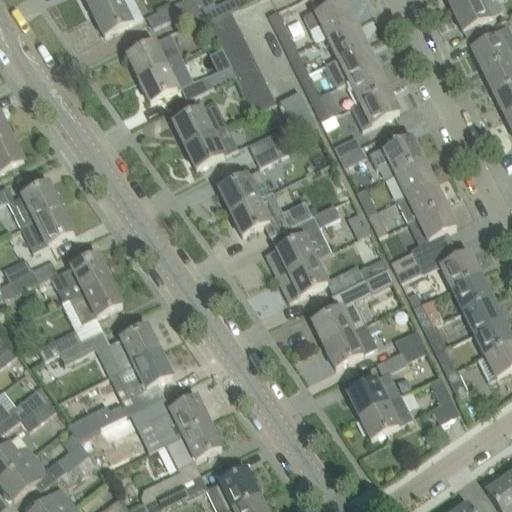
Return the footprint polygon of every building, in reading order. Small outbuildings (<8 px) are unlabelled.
[(84,0),(93,18),(129,0),(84,0)] [(144,22),(133,0),(129,0),(93,18),(105,42),(144,22)] [(157,18),(148,22),(153,33),(177,21),(199,10),(194,0),(193,0),(185,4),(172,11),(169,6),(155,13),(157,18)] [(211,0),(195,0),(211,28),(223,22),(211,0)] [(319,31),(325,42),(355,28),(344,5),(342,6),(339,0),(336,0),(316,10),(318,14),(304,21),(311,35),(319,31)] [(310,0),(311,0),(316,10),(336,0),(310,0)] [(445,0),(452,13),(478,0),(445,0)] [(493,8),(488,0),(478,0),(452,13),(463,35),(489,22),(503,16),(498,6),(493,8)] [(205,21),(199,10),(177,21),(182,33),(205,21)] [(284,26),(278,16),(268,20),(274,31),(284,26)] [(232,17),(223,22),(211,28),(215,37),(237,27),(232,17)] [(274,31),(288,61),(298,56),(284,26),(274,31)] [(237,27),(215,37),(220,47),(242,37),(237,27)] [(325,42),(336,64),(366,50),(355,28),(325,42)] [(468,45),(484,77),(511,63),(511,39),(507,30),(488,39),(486,36),(468,45)] [(242,37),(220,47),(222,51),(225,58),(247,47),(242,37)] [(128,61),(139,84),(182,63),(171,40),(128,61)] [(247,47),(225,58),(230,67),(252,57),(247,47)] [(335,93),(348,87),(377,73),(366,50),(336,64),(324,71),(335,93)] [(209,82),(205,83),(211,95),(237,82),(235,78),(232,71),(230,67),(225,58),(222,51),(209,57),(219,77),(209,82)] [(288,61),(299,83),(309,78),(298,56),(288,61)] [(230,67),(232,71),(235,78),(257,67),(252,57),(230,67)] [(139,84),(151,108),(194,87),(182,63),(139,84)] [(511,66),(511,64),(484,77),(494,99),(511,90),(511,66)] [(235,78),(237,82),(240,88),(262,77),(257,67),(235,78)] [(348,87),(358,109),(388,94),(377,73),(348,87)] [(262,77),(240,88),(245,98),(267,87),(262,77)] [(299,83),(311,106),(321,101),(309,78),(299,83)] [(267,87),(245,98),(250,108),(272,97),(267,87)] [(511,90),(494,99),(506,123),(511,119),(511,90)] [(399,117),(388,94),(358,109),(352,112),(362,134),(369,131),(370,132),(399,117)] [(272,97),(250,108),(255,118),(277,107),(272,97)] [(299,97),(280,107),(296,141),(313,133),(316,131),(299,97)] [(331,122),(321,101),(311,106),(321,127),(331,122)] [(174,127),(185,151),(227,131),(215,107),(174,127)] [(0,147),(12,142),(0,118),(0,147)] [(238,154),(227,131),(185,151),(197,175),(238,154)] [(250,152),(255,161),(290,144),(285,134),(250,152)] [(0,179),(24,167),(12,142),(0,147),(0,179)] [(334,152),(340,164),(361,153),(355,142),(334,152)] [(390,167),(396,178),(423,165),(412,142),(385,156),(383,152),(369,159),(376,174),(390,167)] [(290,144),(255,161),(260,172),(296,155),(290,144)] [(361,153),(340,164),(345,172),(366,161),(361,153)] [(396,178),(407,200),(434,187),(423,165),(396,178)] [(219,194),(231,218),(270,198),(258,175),(219,194)] [(397,205),(409,228),(418,223),(445,210),(434,187),(407,200),(397,205)] [(14,205),(9,208),(22,233),(61,213),(49,188),(14,205)] [(357,198),(368,220),(378,215),(367,193),(357,198)] [(270,199),(270,198),(231,218),(243,241),(284,221),(279,210),(265,217),(259,205),(270,199)] [(456,232),(445,210),(418,223),(409,228),(420,250),(429,245),(429,246),(456,232)] [(340,223),(334,211),(312,222),(318,234),(340,223)] [(61,213),(22,233),(34,258),(56,247),(74,238),(61,213)] [(389,238),(378,215),(368,220),(379,242),(389,238)] [(266,260),(278,284),(316,265),(304,241),(266,260)] [(412,256),(391,267),(397,278),(418,268),(412,256)] [(440,272),(451,295),(480,280),(469,258),(440,272)] [(63,308),(69,305),(110,285),(98,260),(51,283),(63,308)] [(5,275),(11,287),(33,275),(27,263),(5,275)] [(360,274),(366,286),(388,275),(382,264),(360,274)] [(5,303),(58,277),(52,265),(33,275),(11,287),(0,292),(0,298),(2,297),(5,303)] [(328,288),(316,265),(278,284),(290,307),(328,288)] [(418,268),(397,278),(401,287),(423,277),(418,268)] [(451,295),(462,316),(491,302),(480,280),(451,295)] [(123,310),(110,285),(69,305),(82,330),(123,310)] [(462,316),(473,339),(502,325),(491,302),(462,316)] [(313,327),(324,350),(366,330),(354,306),(340,314),(340,313),(313,327)] [(414,313),(424,335),(434,330),(424,308),(414,313)] [(473,339),(483,361),(511,346),(511,344),(502,325),(473,339)] [(377,353),(366,330),(324,350),(336,373),(377,353)] [(424,335),(436,357),(446,352),(434,330),(424,335)] [(108,351),(120,376),(160,356),(147,331),(108,351)] [(54,346),(39,354),(45,365),(53,361),(53,362),(82,347),(76,335),(54,346)] [(396,347),(401,357),(423,346),(418,336),(396,347)] [(0,338),(0,354),(9,348),(1,337),(0,338)] [(428,358),(423,346),(401,357),(406,368),(428,358)] [(511,346),(483,361),(477,364),(489,387),(511,375),(511,346)] [(82,347),(53,362),(59,372),(88,358),(82,347)] [(9,348),(0,354),(0,373),(17,360),(9,348)] [(436,357),(446,379),(457,374),(454,368),(446,352),(436,357)] [(172,382),(160,356),(117,377),(129,403),(148,394),(172,382)] [(457,374),(446,379),(457,401),(468,396),(457,374)] [(348,398),(360,422),(401,401),(390,378),(348,398)] [(441,410),(452,404),(440,382),(429,388),(441,410)] [(13,413),(21,424),(48,403),(40,393),(41,392),(39,389),(33,393),(35,395),(13,413)] [(107,410),(68,429),(79,444),(101,433),(131,419),(155,407),(148,394),(129,403),(130,405),(110,415),(107,410)] [(413,425),(401,401),(360,422),(372,445),(413,425)] [(48,403),(21,424),(30,436),(57,415),(48,403)] [(210,429),(197,403),(153,424),(158,434),(143,441),(151,457),(210,429)] [(0,426),(10,419),(3,410),(0,411),(0,426)] [(108,443),(137,430),(131,419),(101,433),(106,441),(108,443)] [(210,429),(166,450),(179,474),(222,453),(210,429)] [(0,453),(0,484),(34,458),(20,440),(10,448),(9,446),(0,453)] [(52,470),(60,481),(88,459),(81,448),(52,470)] [(34,458),(0,484),(0,487),(14,505),(49,478),(34,458)] [(88,459),(60,481),(69,493),(97,471),(88,459)] [(206,494),(214,511),(233,511),(258,500),(246,474),(206,494)] [(144,494),(141,503),(144,508),(181,490),(176,479),(144,494)] [(511,511),(511,486),(508,481),(487,496),(498,511),(511,511)] [(181,490),(144,508),(145,511),(164,511),(187,501),(181,490)] [(35,511),(75,511),(60,493),(35,511)] [(264,511),(258,500),(233,511),(264,511)] [(106,511),(125,511),(118,502),(106,511)]
